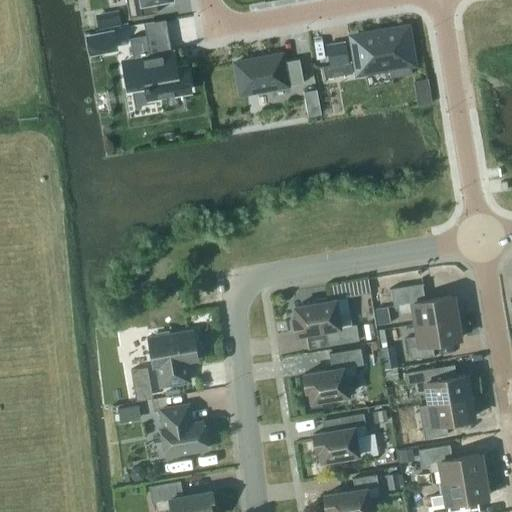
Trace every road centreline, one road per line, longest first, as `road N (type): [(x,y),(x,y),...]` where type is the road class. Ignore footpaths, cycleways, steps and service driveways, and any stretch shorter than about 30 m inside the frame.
road 1 (residential): [(258,511),(235,301),(243,285),(267,274),(480,238)]
road 2 (residential): [(480,238),(439,0)]
road 3 (residential): [(511,420),(480,238)]
road 4 (residential): [(361,0),(244,21),(211,0)]
